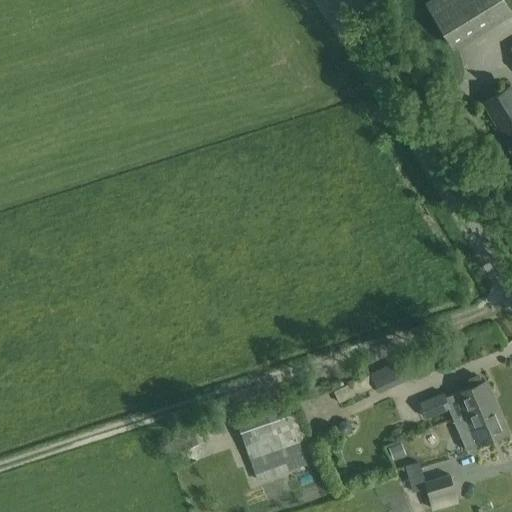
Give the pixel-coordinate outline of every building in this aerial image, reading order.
[(504,0),(430,0),(425,3),(451,45),(510,9),(504,0)] [(511,150),(511,149),(511,88),(510,86),(483,103),(511,150)] [(369,374),(375,384),(378,392),(408,377),(399,359),(369,374)] [(468,382),(469,386),(445,397),(443,393),(419,402),(425,417),(448,408),(452,419),(494,401),(485,379),(482,381),(480,377),(476,375),(469,378),(468,382)] [(294,397),(234,418),(255,479),(315,459),(294,397)] [(494,401),(452,419),(465,450),(477,445),(507,433),(494,401)] [(178,449),(196,443),(188,419),(170,425),(178,449)] [(350,424),(346,421),(341,421),(338,425),(339,430),(342,433),(347,432),(350,429),(350,424)] [(389,447),(393,458),(403,454),(399,443),(389,447)] [(426,488),(424,482),(418,462),(405,466),(413,492),(426,488)] [(424,482),(426,488),(429,497),(454,490),(449,475),(424,482)] [(458,501),(454,490),(429,497),(429,498),(432,509),(458,501)]
